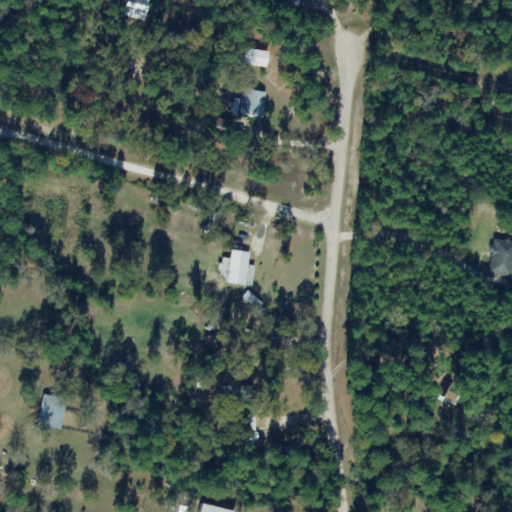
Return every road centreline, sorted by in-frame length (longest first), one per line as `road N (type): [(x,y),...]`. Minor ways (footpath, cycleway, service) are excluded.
road 1 (residential): [(335,227),(333,220),(0,131)]
road 2 (residential): [(343,511),(322,349),(335,227)]
road 3 (residential): [(349,15),(333,220)]
